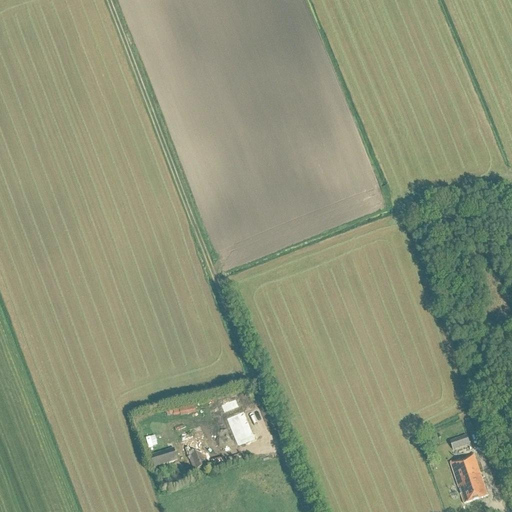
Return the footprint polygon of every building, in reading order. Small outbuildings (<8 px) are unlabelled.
[(252,409),(255,403),(250,400),(246,406),(252,409)] [(196,415),(194,405),(173,409),(175,417),(180,416),(181,418),(196,415)] [(251,441),(240,414),(224,421),(234,448),(251,441)] [(264,417),(258,420),(262,427),(268,424),(264,417)] [(188,452),(197,475),(211,470),(209,464),(217,461),(207,436),(195,440),(198,448),(188,452)] [(468,437),(450,443),(453,451),(471,445),(468,437)] [(148,458),(152,470),(177,462),(173,450),(148,458)] [(451,464),(464,505),(488,497),(474,456),(451,464)]
